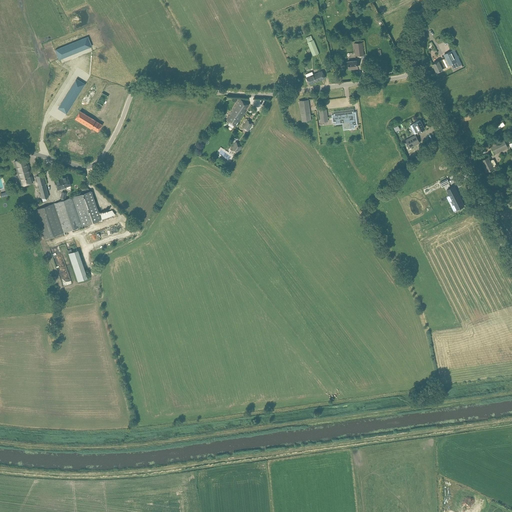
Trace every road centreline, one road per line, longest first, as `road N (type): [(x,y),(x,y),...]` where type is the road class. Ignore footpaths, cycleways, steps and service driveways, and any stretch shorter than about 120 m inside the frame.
road 1 (track): [(0,441),(122,447),(511,392)]
road 2 (track): [(0,469),(141,473),(511,420)]
road 3 (unclassified): [(407,75),(255,95),(140,86),(88,167),(0,149)]
road 4 (unclassified): [(511,265),(416,77)]
